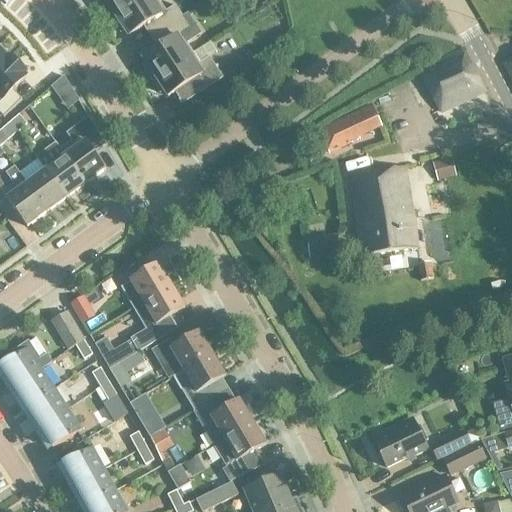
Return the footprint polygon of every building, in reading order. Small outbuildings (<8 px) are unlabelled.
[(111,20),(142,0),(103,0),(107,4),(103,7),(111,20)] [(157,0),(142,0),(111,20),(120,34),(124,31),(128,37),(151,22),(158,33),(182,17),(174,6),(165,12),(157,0)] [(338,0),(298,0),(307,34),(331,28),(328,15),(341,11),(338,0)] [(182,17),(158,33),(166,44),(142,59),(146,65),(142,67),(151,81),(192,54),(180,35),(189,29),(182,17)] [(0,50),(0,68),(9,60),(0,50)] [(192,54),(151,81),(159,94),(163,91),(167,97),(191,82),(198,94),(222,79),(208,58),(199,64),(192,54)] [(421,77),(441,114),(483,93),(464,55),(421,77)] [(9,60),(0,68),(0,96),(23,74),(9,60)] [(412,64),(402,68),(413,95),(423,91),(412,64)] [(79,102),(67,84),(63,77),(51,88),(54,94),(67,111),(79,102)] [(328,152),(349,143),(347,139),(379,125),(371,106),(318,129),(328,152)] [(9,123),(17,133),(26,125),(19,116),(9,123)] [(60,150),(64,157),(85,185),(105,170),(93,154),(105,146),(88,118),(66,134),(71,141),(60,150)] [(17,133),(9,123),(0,131),(8,141),(17,133)] [(38,159),(59,145),(51,133),(30,146),(38,159)] [(85,185),(64,157),(45,171),(66,199),(85,185)] [(449,161),(432,165),(435,180),(453,176),(449,161)] [(46,213),(26,185),(14,168),(5,174),(13,184),(1,193),(26,228),(46,213)] [(351,177),(362,258),(417,250),(404,169),(351,177)] [(45,171),(26,185),(46,213),(66,199),(45,171)] [(336,236),(324,237),(325,249),(338,248),(336,236)] [(419,282),(431,280),(429,264),(417,266),(419,282)] [(136,291),(143,303),(171,287),(159,266),(120,288),(125,297),(136,291)] [(140,322),(153,344),(177,330),(170,317),(184,309),(171,287),(143,303),(151,316),(140,322)] [(92,318),(81,298),(68,306),(80,325),(92,318)] [(83,341),(66,314),(51,324),(68,351),(83,341)] [(199,334),(170,351),(183,373),(212,355),(199,334)] [(110,369),(120,363),(114,352),(106,340),(96,346),(110,369)] [(92,355),(84,342),(75,347),(83,361),(92,355)] [(0,371),(11,389),(40,370),(51,363),(46,356),(39,360),(28,343),(10,354),(13,358),(0,366),(0,371)] [(225,377),(212,355),(183,373),(190,385),(181,390),(193,412),(217,398),(210,385),(225,377)] [(494,418),(498,433),(511,429),(511,358),(501,361),(508,384),(503,385),(511,413),(494,418)] [(109,371),(130,404),(140,398),(120,364),(109,371)] [(100,388),(108,383),(100,369),(92,374),(100,388)] [(54,390),(40,370),(11,389),(25,409),(54,390)] [(117,397),(108,383),(100,388),(108,402),(117,397)] [(25,409),(38,429),(67,410),(54,390),(25,409)] [(155,412),(145,395),(129,404),(140,422),(155,412)] [(223,440),(252,423),(239,401),(210,419),(223,440)] [(67,410),(38,429),(52,450),(81,431),(67,410)] [(160,432),(165,429),(160,419),(153,420),(142,426),(149,438),(160,432)] [(388,433),(372,440),(375,444),(371,446),(377,458),(380,456),(387,469),(413,456),(413,457),(427,451),(423,443),(427,441),(419,425),(415,428),(411,419),(387,431),(388,433)] [(230,466),(265,445),(252,423),(223,440),(213,447),(225,468),(230,466)] [(164,431),(150,439),(159,455),(173,447),(164,431)] [(436,463),(441,460),(470,446),(463,432),(429,449),(436,463)] [(129,438),(137,452),(146,447),(138,433),(129,438)] [(511,447),(511,433),(498,437),(502,451),(511,447)] [(470,446),(441,460),(450,479),(485,461),(477,444),(471,447),(470,446)] [(154,461),(146,447),(137,452),(145,466),(154,461)] [(61,465),(73,487),(104,470),(92,448),(61,465)] [(175,469),(169,459),(162,463),(167,473),(175,469)] [(168,474),(178,491),(190,483),(180,466),(168,474)] [(238,479),(230,466),(225,468),(222,471),(229,483),(238,479)] [(73,487),(85,508),(115,491),(104,470),(73,487)] [(252,511),(258,511),(289,499),(279,476),(244,491),(252,511)] [(447,511),(447,509),(457,504),(443,477),(401,498),(407,511),(447,511)] [(200,511),(206,511),(237,497),(231,484),(196,502),(200,511)] [(481,510),(509,504),(506,489),(478,494),(481,510)] [(126,511),(115,491),(85,508),(87,511),(126,511)] [(167,497),(174,511),(192,511),(189,505),(183,507),(176,492),(167,497)] [(294,511),(289,499),(258,511),(294,511)]
